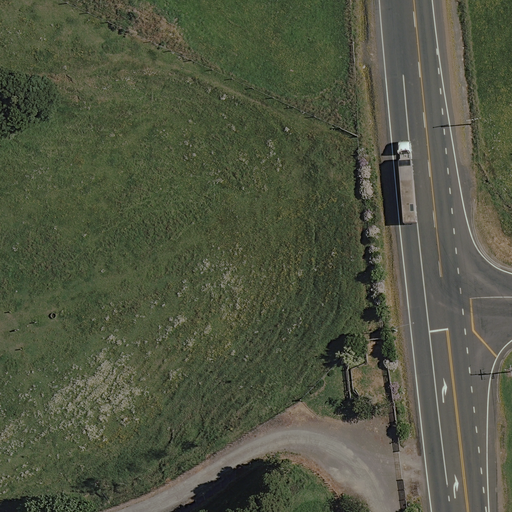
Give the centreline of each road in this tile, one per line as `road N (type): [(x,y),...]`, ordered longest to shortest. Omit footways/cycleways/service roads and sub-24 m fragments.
road 1 (primary): [(437,297),(410,0)]
road 2 (primary): [(461,511),(437,297)]
